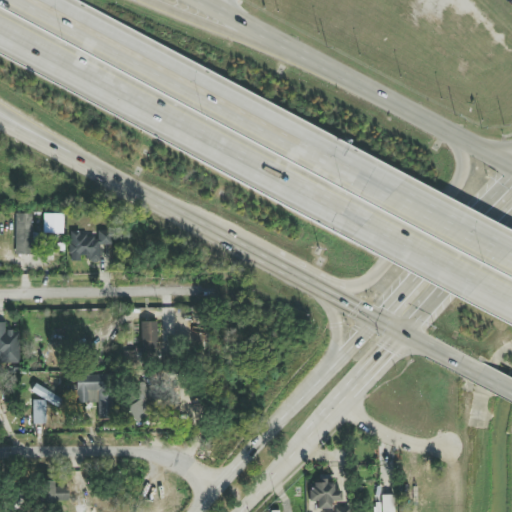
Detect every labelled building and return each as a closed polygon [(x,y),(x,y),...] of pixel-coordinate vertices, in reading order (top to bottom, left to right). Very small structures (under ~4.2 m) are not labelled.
[(32,214),(15,214),(16,255),(33,254),(32,214)] [(43,233),(62,233),(62,214),(43,214),(43,233)] [(100,245),(110,245),(111,232),(98,232),(98,235),(70,234),(69,261),(80,261),(80,260),(100,260),(100,245)] [(0,363),(21,362),(20,331),(5,331),(5,322),(0,322),(0,363)] [(157,322),(141,322),(140,353),(156,354),(157,322)] [(112,375),(76,375),(76,404),(98,404),(98,418),(112,418),(112,375)] [(127,408),(135,423),(154,413),(144,394),(146,392),(139,380),(123,389),(132,405),(127,408)] [(58,408),(63,400),(35,383),(31,391),(58,408)] [(33,424),(46,424),(45,400),(33,401),(33,424)] [(341,491),(333,490),(334,483),(311,480),(309,501),(317,502),(316,508),(330,510),(331,501),(340,502),(341,491)] [(54,481),(41,481),(41,503),(68,502),(68,486),(54,486),(54,481)]
